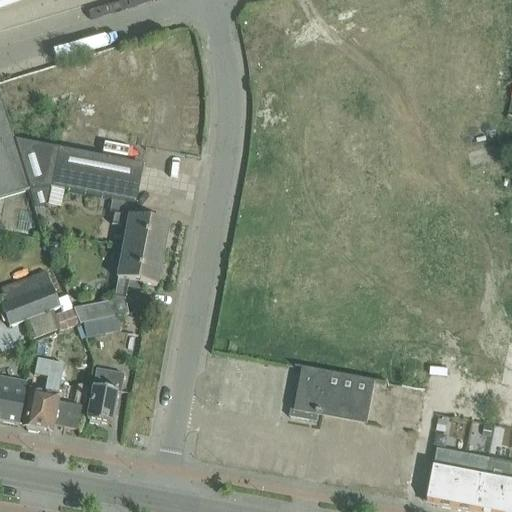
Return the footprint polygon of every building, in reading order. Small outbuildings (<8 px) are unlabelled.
[(28,192),(7,122),(1,101),(0,97),(0,200),(28,192)] [(67,102),(7,122),(28,192),(40,231),(50,190),(57,151),(67,102)] [(142,167),(57,151),(50,190),(112,202),(110,214),(114,215),(112,226),(127,228),(123,249),(162,256),(168,224),(133,218),(135,206),(142,167)] [(50,244),(49,250),(53,255),(58,254),(60,248),(56,244),(50,244)] [(156,287),(162,256),(123,249),(114,301),(82,307),(85,322),(128,314),(125,300),(129,282),(156,287)] [(59,308),(56,301),(45,271),(0,289),(4,298),(6,304),(0,306),(9,329),(52,311),(59,308)] [(59,308),(52,311),(58,331),(81,324),(69,296),(56,301),(59,308)] [(297,395),(377,407),(384,355),(304,344),(297,395)] [(422,413),(455,418),(464,353),(431,348),(422,413)] [(29,392),(23,428),(28,428),(27,431),(27,433),(37,434),(37,431),(51,433),(52,428),(79,433),(84,409),(56,403),(63,366),(37,361),(34,376),(47,379),(44,395),(29,392)] [(110,427),(116,395),(121,396),(124,377),(93,372),(90,387),(84,420),(87,420),(86,423),(90,423),(89,426),(98,427),(98,425),(110,427)] [(0,423),(18,427),(26,383),(0,378),(0,423)] [(74,403),(85,405),(88,389),(77,387),(74,403)] [(439,421),(437,432),(445,433),(447,423),(439,421)] [(490,439),(492,429),(485,427),(483,437),(490,439)] [(438,452),(428,503),(429,503),(429,504),(437,506),(437,507),(457,511),(464,474),(467,458),(438,452)] [(464,474),(457,511),(459,511),(476,511),(484,478),(487,462),(467,458),(464,474)] [(484,478),(476,511),(502,511),(511,465),(490,461),(490,462),(487,462),(484,478)] [(511,511),(511,465),(502,511),(511,511)]
